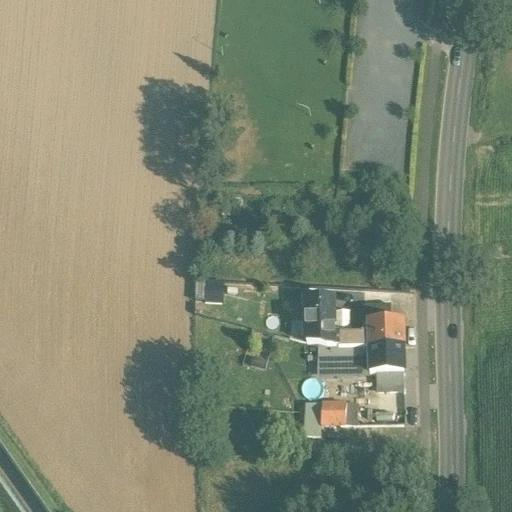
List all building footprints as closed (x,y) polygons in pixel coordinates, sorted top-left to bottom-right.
[(336,352),(336,302),(304,303),(305,346),(318,350),(327,352),(336,352)] [(391,308),(363,308),(363,324),(369,325),(392,324),(391,308)] [(392,324),(369,325),(369,341),(369,351),(403,350),(402,324),(392,324)] [(354,339),(339,339),(339,351),(355,351),(354,339)] [(365,339),(354,339),(355,351),(369,351),(369,341),(365,339)] [(369,351),(355,351),(339,351),(336,352),(327,352),(318,350),(318,381),(370,380),(370,377),(369,351)] [(403,350),(369,351),(370,377),(376,376),(404,376),(403,350)] [(405,394),(404,376),(376,376),(377,395),(405,394)] [(347,407),(323,408),(321,430),(345,429),(347,407)]
